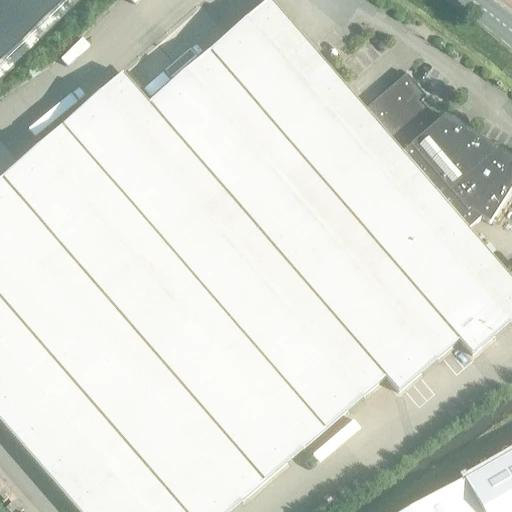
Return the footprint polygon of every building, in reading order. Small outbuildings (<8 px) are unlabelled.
[(0,0),(0,66),(68,0),(0,0)] [(406,75),(364,111),(269,0),(148,105),(122,75),(51,136),(313,440),(384,379),(398,394),(458,342),(471,357),(511,321),(511,281),(468,230),(480,219),(489,225),(511,188),(511,160),(444,117),(438,122),(421,102),(426,97),(406,75)] [(0,423),(76,511),(230,511),(313,440),(51,136),(0,180),(0,423)] [(511,511),(511,453),(455,487),(469,511),(511,511)] [(410,511),(469,511),(455,487),(410,511)]
